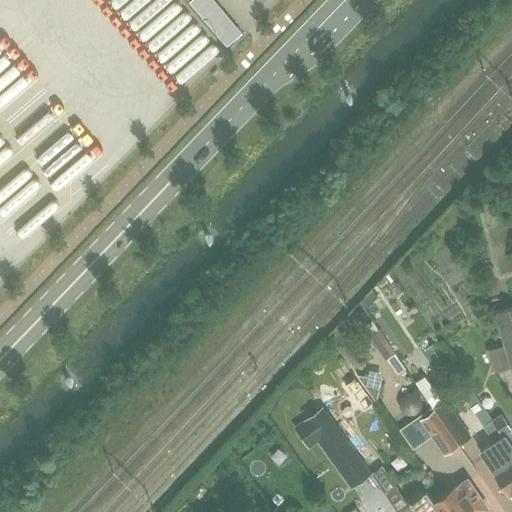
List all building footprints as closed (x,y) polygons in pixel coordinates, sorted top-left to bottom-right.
[(511,306),(493,312),(502,344),(487,348),(494,370),(511,365),(511,306)] [(389,362),(400,355),(384,330),(372,337),(389,362)] [(419,380),(434,404),(444,398),(430,374),(419,380)] [(511,449),(503,435),(502,434),(492,419),(491,419),(477,398),(468,404),(493,441),(480,450),(509,495),(511,496),(511,449)] [(411,415),(424,414),(423,399),(410,399),(411,415)] [(432,409),(433,410),(434,410),(457,443),(470,434),(445,399),(432,409)] [(318,438),(342,472),(360,458),(322,407),(305,420),(318,438)] [(434,410),(433,410),(421,419),(444,452),(457,443),(434,410)] [(501,413),(492,419),(502,434),(503,435),(511,430),(511,429),(501,413)] [(453,511),(442,495),(432,502),(424,491),(408,502),(396,485),(381,465),(371,473),(399,511),(453,511)] [(453,511),(478,511),(486,507),(466,478),(442,495),(453,511)]
